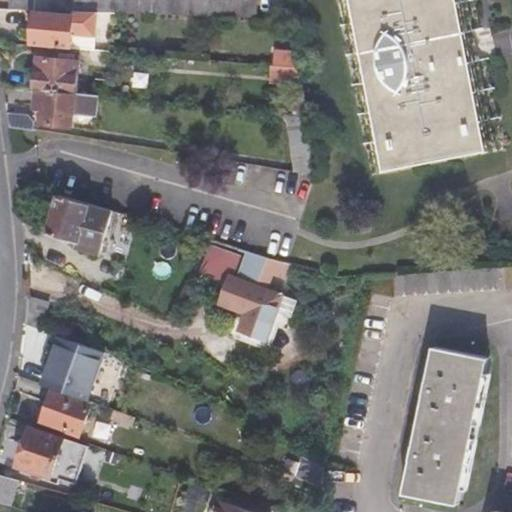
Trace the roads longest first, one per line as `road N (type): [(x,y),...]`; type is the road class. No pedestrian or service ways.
road 1 (unknown): [(303,222),(50,151),(10,164)]
road 2 (residential): [(366,511),(411,326),(511,312)]
